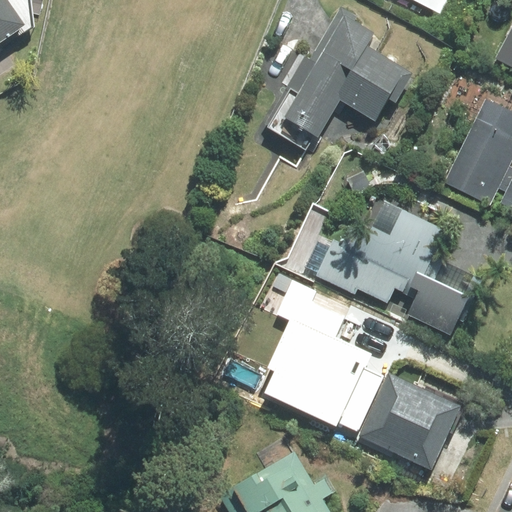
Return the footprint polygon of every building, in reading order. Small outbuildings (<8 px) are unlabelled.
[(0,0),(0,46),(28,28),(7,0),(0,0)] [(412,0),(442,15),(449,0),(412,0)] [(358,18),(342,9),(312,59),(319,64),(286,119),(320,139),(342,102),(377,123),(390,101),(396,104),(414,74),(370,48),(377,36),(355,23),(358,18)] [(511,31),(497,60),(511,67),(511,31)] [(511,164),(511,112),(487,100),(446,183),(491,206),(499,190),(507,194),(502,204),(511,208),(511,168),(511,167),(511,164)] [(448,234),(388,204),(363,253),(335,239),(316,276),(356,296),(359,290),(389,305),(397,289),(417,299),(408,318),(452,339),(471,301),(426,279),(448,234)] [(342,304),(314,291),(302,316),(329,329),(342,304)] [(372,366),(299,331),(270,392),(343,427),(372,366)] [(462,408),(391,375),(361,436),(432,470),(462,408)] [(296,452),(226,493),(236,511),(264,511),(266,511),(330,511),(324,501),(335,495),(326,479),(315,485),(296,452)]
